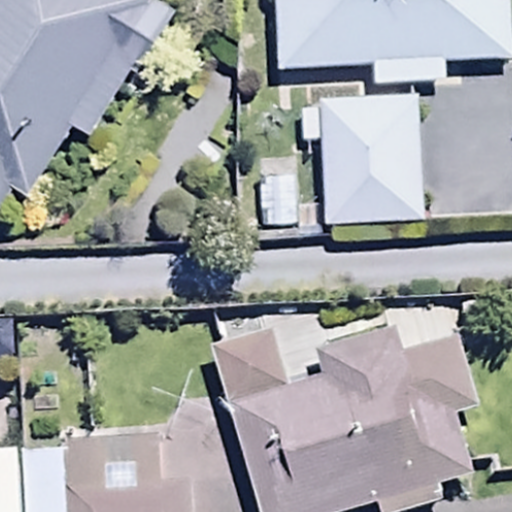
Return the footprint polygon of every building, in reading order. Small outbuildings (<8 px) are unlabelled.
[(0,0),(0,211),(12,193),(26,202),(68,134),(79,142),(126,66),(138,73),(171,20),(145,5),(148,0),(0,0)] [(272,0),(275,74),(368,70),(368,86),(443,83),(442,67),(508,64),(505,0),(272,0)] [(419,227),(414,103),(297,107),(299,149),(320,148),(323,231),(419,227)] [(272,343),(211,362),(256,511),(434,511),(476,499),(453,425),(479,417),(457,345),(399,363),(390,334),(313,357),(322,385),(288,395),(272,343)] [(17,456),(18,511),(189,511),(189,493),(158,494),(156,443),(63,446),(63,455),(17,456)] [(0,511),(18,511),(17,456),(0,456),(0,511)]
